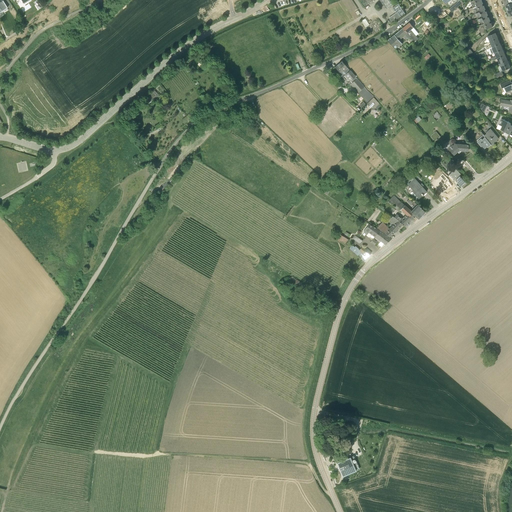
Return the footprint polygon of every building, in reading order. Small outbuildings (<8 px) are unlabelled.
[(394,5),(393,5),(397,2),(396,0),(376,0),(374,2),(375,4),(377,3),(379,6),(380,5),(381,8),(384,6),(386,10),(387,10),(388,12),(394,7),(393,6),(394,5)] [(459,0),(449,9),(452,12),(463,2),(461,0),(459,0)] [(477,13),(485,10),(486,9),(484,5),(483,6),(482,4),(474,7),(473,7),(474,10),(475,9),(477,13)] [(392,23),(401,17),(406,13),(401,7),(396,11),(397,12),(389,18),(390,20),(391,21),(392,23)] [(480,18),(487,15),(488,15),(486,11),(486,12),(485,10),(477,13),(475,13),(476,16),(478,15),(478,16),(479,16),(480,18)] [(482,24),(490,21),(489,17),(488,17),(487,15),(480,18),(478,19),(479,22),(480,21),(481,22),(482,24)] [(490,21),(482,24),(480,25),(481,27),(483,27),(484,30),(493,27),(491,23),(490,23),(490,21)] [(403,28),(411,38),(414,42),(418,39),(411,30),(414,27),(410,23),(403,28)] [(391,38),(399,46),(402,44),(399,40),(403,36),(406,39),(408,38),(409,39),(411,38),(403,28),(391,38)] [(490,42),(498,39),(495,33),(487,36),(490,42)] [(395,49),(399,46),(391,38),(388,41),(395,49)] [(486,48),(487,50),(500,44),(498,39),(490,42),(491,45),(488,46),(489,47),(486,48)] [(492,54),(495,53),(503,50),(500,44),(487,50),(487,52),(490,50),(492,54)] [(493,60),(495,59),(505,55),(503,50),(495,53),(496,56),(491,58),(492,58),(489,60),(490,62),(493,60)] [(499,64),(508,60),(505,55),(495,59),(496,62),(498,61),(499,64)] [(508,60),(499,64),(497,65),(500,72),(502,71),(511,67),(508,60)] [(335,67),(341,74),(343,72),(345,74),(342,77),(348,84),(349,85),(350,85),(358,93),(368,103),(366,104),(372,110),(379,104),(373,97),(374,97),(368,91),(350,71),(342,61),(335,67)] [(500,72),(494,74),(497,80),(504,77),(502,71),(500,72)] [(511,83),(510,80),(500,85),(502,88),(504,87),(506,92),(511,90),(511,91),(511,90),(511,83)] [(145,99),(148,103),(156,96),(153,92),(145,99)] [(509,107),(508,112),(511,112),(511,100),(510,100),(510,101),(501,99),(500,106),(509,107)] [(502,126),(500,130),(509,134),(511,130),(511,125),(510,125),(511,123),(501,119),(498,124),(502,126)] [(469,139),(473,135),(469,129),(464,133),(469,139)] [(484,135),(485,137),(491,144),(492,145),(494,144),(494,143),(499,138),(490,129),(486,132),(487,133),(484,135)] [(488,147),(491,144),(485,137),(482,139),(481,138),(478,141),(484,149),(487,146),(488,147)] [(451,145),(448,147),(454,154),(459,150),(468,150),(469,144),(457,143),(456,143),(452,139),(448,142),(451,145)] [(456,168),(448,176),(453,181),(456,179),(456,180),(461,186),(466,182),(460,176),(458,176),(462,173),(456,168)] [(438,183),(440,186),(438,187),(443,193),(452,186),(448,181),(449,180),(446,176),(438,183)] [(409,189),(411,191),(413,190),(418,196),(421,194),(423,195),(423,194),(426,191),(422,187),(423,185),(421,183),(420,184),(415,178),(407,185),(410,188),(409,189)] [(411,211),(416,215),(419,218),(425,211),(417,204),(414,202),(409,198),(407,201),(414,208),(411,211)] [(411,211),(404,205),(400,210),(406,215),(411,220),(412,219),(416,215),(411,211)] [(406,215),(402,218),(396,214),(394,217),(402,224),(404,227),(411,220),(406,215)] [(402,224),(394,217),(393,216),(389,220),(393,224),(389,228),(383,222),(377,227),(390,237),(402,224)] [(379,230),(369,223),(363,232),(367,235),(369,232),(375,236),(375,237),(379,230)] [(390,238),(379,230),(375,237),(385,244),(390,238)] [(340,234),(337,238),(345,243),(348,238),(340,234)] [(360,244),(362,240),(354,235),(352,238),(360,244)] [(359,254),(360,255),(366,249),(362,246),(359,250),(358,249),(359,249),(356,246),(354,247),(352,245),(350,247),(351,247),(349,249),(357,256),(359,254)] [(366,249),(360,255),(365,259),(371,253),(366,248),(366,249)] [(353,455),(336,463),(342,477),(356,471),(352,462),(353,455)]
